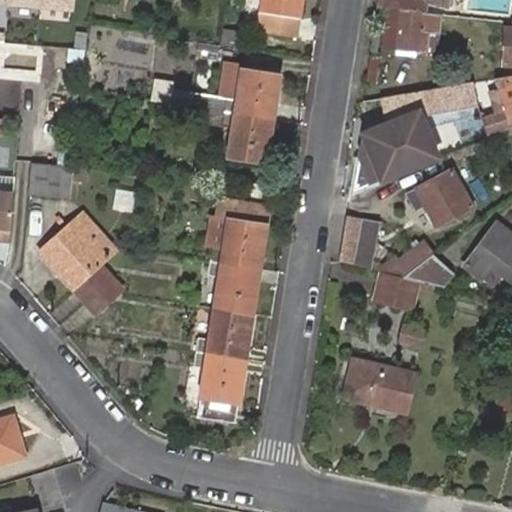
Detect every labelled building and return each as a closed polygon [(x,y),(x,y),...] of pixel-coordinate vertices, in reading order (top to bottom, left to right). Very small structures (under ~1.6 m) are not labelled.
[(42,0),(11,0),(11,6),(42,8),(42,0)] [(73,0),(42,0),(42,8),(73,10),(73,0)] [(300,35),(305,0),(263,0),(259,29),(300,35)] [(377,0),(376,10),(385,10),(418,14),(427,15),(428,5),(427,0),(377,0)] [(427,0),(428,5),(445,9),(447,0),(427,0)] [(418,14),(385,10),(380,51),(413,55),(426,55),(428,33),(416,32),(418,14)] [(437,35),(439,17),(427,15),(418,14),(416,32),(428,33),(437,35)] [(220,68),(214,99),(234,102),(239,71),(220,68)] [(190,96),(188,108),(252,119),(254,104),(274,107),(279,76),(239,71),(234,102),(214,99),(190,96)] [(477,106),(473,83),(374,100),(387,127),(364,137),(352,194),(436,160),(434,156),(448,151),(439,130),(426,135),(418,115),(422,113),(423,116),(477,106)] [(511,87),(491,93),(498,116),(483,121),(487,136),(511,128),(511,124),(511,123),(511,87)] [(254,104),(252,119),(271,122),(274,107),(254,104)] [(252,119),(188,108),(186,123),(230,130),(225,161),(264,167),(269,137),(250,133),(252,119)] [(250,133),(269,137),(271,122),(252,119),(250,133)] [(68,201),(72,170),(32,165),(29,197),(68,201)] [(455,171),(409,194),(418,210),(426,205),(439,228),(474,208),(455,171)] [(0,192),(14,194),(14,178),(0,176),(0,192)] [(13,201),(0,199),(0,247),(8,248),(13,201)] [(217,200),(207,260),(240,266),(260,269),(270,209),(217,200)] [(41,256),(73,292),(75,291),(102,267),(116,255),(83,218),(41,256)] [(347,220),(338,262),(369,271),(377,225),(347,220)] [(511,285),(511,237),(498,227),(465,270),(482,282),(491,270),(503,279),(511,285)] [(432,257),(434,256),(425,243),(384,275),(403,279),(432,257)] [(454,278),(432,257),(403,279),(417,283),(427,285),(444,290),(454,278)] [(240,266),(207,260),(204,275),(217,278),(212,309),(252,315),(257,284),(238,281),(240,266)] [(257,284),(260,269),(240,266),(238,281),(257,284)] [(102,267),(75,291),(85,303),(112,279),(102,267)] [(491,270),(482,282),(494,291),(503,279),(491,270)] [(403,279),(384,275),(378,273),(371,301),(411,311),(417,283),(403,279)] [(112,279),(85,303),(96,315),(123,291),(112,279)] [(252,315),(212,309),(207,339),(194,337),(192,352),(225,357),(245,360),(252,315)] [(412,352),(416,338),(402,334),(396,348),(412,352)] [(422,339),(416,338),(412,352),(419,353),(422,339)] [(225,357),(192,352),(190,366),(203,369),(194,417),(235,423),(243,375),(223,371),(225,357)] [(223,371),(243,375),(245,360),(225,357),(223,371)] [(342,399),(399,413),(407,376),(350,364),(342,399)] [(407,376),(399,413),(406,414),(413,378),(407,376)] [(503,398),(507,386),(502,384),(499,396),(503,398)] [(511,387),(507,386),(503,398),(511,399),(511,387)] [(498,417),(503,398),(499,396),(493,416),(498,417)] [(511,407),(511,399),(503,398),(498,417),(509,420),(511,407)] [(12,437),(19,435),(13,418),(0,421),(0,465),(18,460),(12,437)] [(26,458),(19,435),(12,437),(18,460),(26,458)] [(145,511),(102,502),(99,511),(145,511)]
